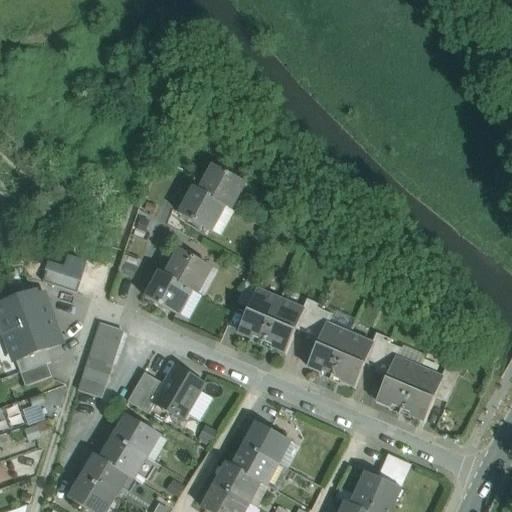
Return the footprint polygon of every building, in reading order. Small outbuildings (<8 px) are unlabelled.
[(244,184),(213,167),(213,168),(213,169),(200,193),(223,206),(223,207),(229,210),(230,209),(229,209),(242,185),(243,185),(244,184)] [(141,174),(127,169),(121,191),(134,195),(141,174)] [(200,193),(194,189),(193,190),(194,191),(181,214),(180,214),(179,215),(210,232),(211,231),(210,230),(223,207),(223,206),(200,193)] [(210,269),(179,252),(178,253),(179,253),(166,277),(190,291),(189,291),(195,294),(196,293),(195,293),(208,269),(209,270),(210,269)] [(88,261),(73,261),(66,268),(65,283),(88,284),(88,261)] [(166,277),(159,273),(159,274),(160,275),(147,298),(146,298),(145,299),(176,316),(177,315),(176,315),(189,291),(190,291),(166,277)] [(250,275),(238,305),(250,310),(258,292),(259,292),(264,281),(250,275)] [(21,284),(0,291),(0,306),(26,296),(21,284)] [(0,306),(0,327),(13,363),(16,362),(46,351),(64,344),(43,290),(26,296),(0,306)] [(259,292),(258,292),(250,310),(239,336),(252,341),(253,338),(263,343),(281,302),(259,292)] [(307,301),(304,311),(303,311),(296,331),(308,336),(319,310),(319,311),(321,307),(307,301)] [(303,311),(281,302),(263,343),(273,347),(272,350),(285,355),(296,331),(303,311)] [(319,311),(319,310),(308,336),(306,340),(319,345),(327,326),(328,326),(333,316),(319,311)] [(123,333),(100,326),(97,337),(119,345),(123,333)] [(328,326),(327,326),(319,345),(309,370),(322,375),(323,372),(333,377),(350,336),(328,326)] [(377,335),(372,345),(373,345),(365,365),(377,370),(388,344),(389,345),(390,341),(377,335)] [(372,345),(350,336),(333,377),(343,381),(342,384),(355,389),(365,365),(373,345),(372,345)] [(119,345),(97,337),(93,348),(116,356),(119,345)] [(388,344),(377,370),(375,374),(388,379),(397,360),(398,360),(402,350),(389,345),(388,344)] [(116,356),(93,348),(90,359),(112,366),(116,356)] [(46,351),(16,362),(21,375),(47,365),(51,364),(46,351)] [(112,366),(90,359),(86,370),(109,377),(112,366)] [(398,360),(397,360),(388,379),(378,404),(391,409),(392,407),(402,411),(420,370),(398,360)] [(47,365),(21,375),(26,388),(52,378),(47,365)] [(204,385),(176,369),(165,387),(154,406),(155,406),(182,422),(204,385)] [(459,375),(446,369),(441,379),(442,379),(434,399),(447,404),(459,375)] [(109,377),(86,370),(82,381),(105,388),(109,377)] [(441,379),(420,370),(402,411),(412,415),(411,418),(424,423),(434,399),(442,379),(441,379)] [(145,375),(128,404),(149,416),(155,406),(154,406),(165,387),(145,375)] [(105,388),(82,381),(79,392),(101,400),(105,388)] [(161,438),(126,417),(126,418),(126,419),(114,440),(148,460),(161,438)] [(292,444),(256,425),(256,426),(245,447),(280,466),(292,444)] [(2,446),(5,458),(25,452),(21,440),(2,446)] [(148,460),(114,440),(101,460),(101,461),(129,478),(135,482),(148,460)] [(280,466),(245,447),(233,469),(261,485),(268,489),(280,466)] [(101,460),(95,456),(94,457),(95,458),(83,479),(117,499),(129,478),(101,461),(101,460)] [(261,485),(233,469),(226,465),(214,488),(249,507),(261,485)] [(402,491),(366,475),(365,476),(366,477),(352,507),(352,508),(361,511),(390,511),(400,492),(401,492),(402,491)] [(108,511),(117,499),(83,479),(70,499),(69,499),(69,500),(89,511),(108,511)] [(246,511),(249,507),(214,488),(203,509),(202,508),(202,509),(206,511),(246,511)]
